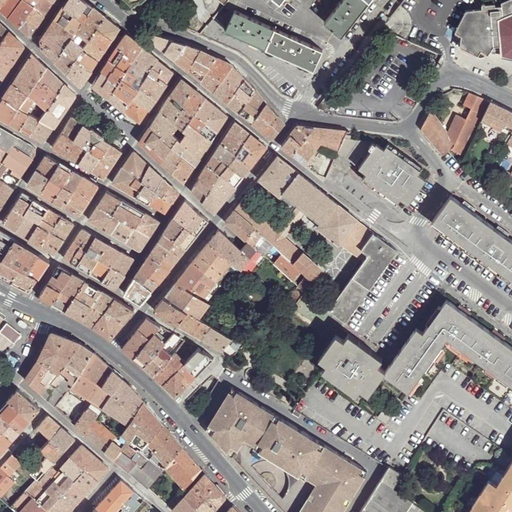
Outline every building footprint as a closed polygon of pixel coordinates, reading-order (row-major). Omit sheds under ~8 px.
[(5,0),(0,7),(0,8),(18,25),(25,16),(32,6),(44,14),(53,1),(52,0),(5,0)] [(85,0),(67,0),(64,6),(83,21),(93,7),(93,6),(85,0)] [(215,0),(221,5),(197,32),(200,34),(225,5),(218,0),(215,0)] [(370,0),(341,0),(324,21),(341,36),(370,0)] [(482,13),(467,10),(456,31),(462,35),(461,46),(478,55),(481,50),(487,54),(493,45),(499,45),(502,55),(511,57),(511,3),(504,12),(503,16),(497,14),(497,12),(488,10),(488,8),(484,7),(484,10),(483,10),(482,13)] [(44,14),(32,6),(25,16),(36,25),(44,14)] [(83,21),(64,6),(55,18),(74,34),(83,21)] [(99,12),(93,7),(83,21),(74,34),(81,39),(85,33),(90,38),(97,27),(104,16),(99,12)] [(323,50),(234,10),(225,30),(313,70),(323,50)] [(36,25),(25,16),(18,25),(23,30),(29,36),(36,25)] [(113,23),(104,16),(97,27),(111,39),(119,27),(113,23)] [(74,34),(55,18),(41,39),(42,48),(55,61),(74,34)] [(3,25),(0,21),(0,44),(9,30),(3,25)] [(111,39),(97,27),(90,38),(105,49),(108,44),(111,39)] [(16,37),(9,30),(0,44),(0,55),(11,64),(24,45),(16,37)] [(81,39),(74,34),(55,61),(61,66),(67,72),(77,57),(83,48),(86,43),(81,39)] [(135,40),(127,34),(118,47),(135,60),(144,47),(135,40)] [(185,44),(156,36),(152,41),(166,52),(175,60),(185,44)] [(105,49),(90,38),(86,43),(83,48),(98,59),(102,54),(105,49)] [(201,50),(185,44),(175,60),(183,66),(188,70),(195,59),(201,50)] [(135,60),(118,47),(110,59),(126,72),(129,69),(135,60)] [(150,53),(144,47),(135,60),(129,69),(143,80),(150,70),(158,59),(150,53)] [(98,59),(83,48),(77,57),(92,69),(94,65),(98,59)] [(217,58),(201,50),(195,59),(211,67),(217,58)] [(39,60),(32,53),(13,83),(28,94),(46,66),(39,60)] [(11,64),(0,55),(0,75),(2,78),(11,64)] [(77,57),(67,72),(74,78),(81,85),(92,69),(77,57)] [(232,65),(217,58),(211,67),(209,69),(223,79),(232,65)] [(126,72),(110,59),(102,70),(118,84),(126,72)] [(173,71),(158,59),(150,70),(166,82),(173,71)] [(211,67),(195,59),(188,70),(195,76),(201,81),(209,69),(211,67)] [(244,78),(232,65),(223,79),(236,90),(244,78)] [(54,74),(46,66),(28,94),(19,107),(20,108),(30,114),(39,121),(41,119),(43,115),(30,106),(34,99),(47,109),(64,83),(54,74)] [(143,80),(129,69),(126,72),(118,84),(109,97),(124,109),(133,96),(141,84),(143,80)] [(223,79),(209,69),(201,81),(208,86),(214,91),(223,79)] [(118,84),(102,70),(93,85),(109,97),(118,84)] [(166,82),(150,70),(143,80),(141,84),(156,98),(162,89),(166,82)] [(256,90),(244,78),(236,90),(228,102),(232,107),(239,113),(256,90)] [(196,90),(182,79),(160,111),(183,130),(188,122),(194,114),(205,97),(196,90)] [(236,90),(223,79),(214,91),(221,97),(228,102),(236,90)] [(28,94),(13,83),(3,97),(19,107),(28,94)] [(75,94),(64,83),(47,109),(43,115),(41,119),(54,127),(65,110),(75,94)] [(156,98),(141,84),(133,96),(149,109),(152,104),(156,98)] [(265,104),(256,90),(239,113),(245,117),(252,122),(265,104)] [(467,118),(457,113),(447,133),(454,142),(450,147),(461,159),(462,158),(465,151),(482,119),(490,101),(470,93),(465,104),(472,108),(467,118)] [(149,109),(133,96),(124,109),(140,121),(149,109)] [(19,107),(3,97),(0,102),(0,116),(9,122),(20,108),(19,107)] [(211,102),(205,97),(194,114),(216,132),(227,115),(211,102)] [(500,106),(490,101),(482,119),(488,122),(490,124),(500,106)] [(285,124),(265,104),(252,122),(261,129),(273,139),(285,124)] [(511,111),(500,106),(490,124),(503,130),(505,127),(511,131),(511,111)] [(30,114),(20,108),(9,122),(19,128),(30,114)] [(447,133),(430,110),(421,128),(444,154),(450,147),(454,142),(447,133)] [(183,130),(160,111),(154,120),(150,127),(172,146),(178,138),(183,130)] [(39,121),(30,114),(19,128),(31,134),(39,121)] [(216,132),(194,114),(188,122),(211,140),(214,136),(216,132)] [(83,124),(71,117),(62,131),(75,139),(83,124)] [(54,127),(41,119),(39,121),(31,134),(44,142),(54,127)] [(250,134),(235,121),(228,132),(221,142),(236,154),(250,134)] [(211,140),(188,122),(183,130),(178,138),(200,158),(206,148),(211,140)] [(110,143),(83,124),(75,139),(89,148),(101,155),(110,143)] [(315,127),(298,125),(291,134),(302,142),(315,127)] [(18,137),(0,127),(0,146),(9,151),(12,146),(18,137)] [(172,146),(150,127),(141,141),(161,162),(172,146)] [(346,131),(315,127),(302,142),(293,154),(304,163),(316,149),(322,142),(339,147),(343,138),(346,131)] [(75,139),(62,131),(52,147),(80,163),(89,148),(75,139)] [(265,146),(250,134),(236,154),(250,166),(258,156),(265,146)] [(302,142),(291,134),(281,145),(287,150),(293,154),(302,142)] [(39,150),(18,137),(12,146),(33,158),(39,150)] [(200,158),(178,138),(172,146),(183,155),(172,172),(184,182),(200,158)] [(362,178),(379,191),(395,203),(400,197),(409,202),(426,179),(418,172),(421,169),(403,157),(387,145),(383,149),(375,142),(372,141),(343,138),(339,147),(337,151),(354,164),(360,155),(364,158),(358,167),(360,168),(366,172),(362,178)] [(236,154),(221,142),(218,147),(214,153),(228,165),(236,154)] [(339,147),(322,142),(316,149),(335,156),(337,151),(339,147)] [(387,145),(403,157),(421,169),(423,166),(405,154),(389,142),(387,145)] [(121,150),(110,143),(101,155),(91,169),(104,176),(117,157),(121,150)] [(0,166),(7,155),(9,151),(0,146),(0,166)] [(33,158),(12,146),(9,151),(7,155),(27,167),(33,158)] [(183,155),(172,146),(161,162),(172,172),(183,155)] [(101,155),(89,148),(80,163),(91,169),(101,155)] [(150,165),(134,151),(123,167),(143,181),(150,165)] [(228,165),(214,153),(210,159),(208,163),(222,174),(228,165)] [(250,166),(236,154),(228,165),(222,174),(235,185),(242,176),(250,166)] [(0,166),(0,178),(13,188),(27,167),(7,155),(0,166)] [(59,162),(47,155),(38,168),(51,176),(59,162)] [(295,170),(277,155),(259,179),(280,196),(285,191),(322,221),(318,226),(340,243),(357,219),(295,170)] [(73,170),(59,162),(51,176),(64,184),(73,170)] [(331,165),(324,162),(319,175),(325,178),(331,165)] [(222,174),(208,163),(204,169),(199,176),(212,187),(222,174)] [(163,177),(150,165),(143,181),(155,190),(163,177)] [(143,181),(123,167),(118,173),(113,182),(136,196),(143,181)] [(51,176),(38,168),(28,185),(41,192),(51,176)] [(511,179),(511,169),(511,172),(504,168),(498,178),(505,182),(510,184),(511,179)] [(82,175),(73,170),(64,184),(73,190),(82,175)] [(235,185),(222,174),(212,187),(203,200),(215,211),(225,198),(235,185)] [(98,185),(82,175),(73,190),(64,205),(80,214),(88,201),(98,185)] [(64,184),(51,176),(41,192),(54,199),(64,184)] [(212,187),(199,176),(196,182),(191,190),(203,200),(212,187)] [(170,184),(163,177),(155,190),(163,194),(170,184)] [(13,188),(0,178),(0,203),(2,205),(13,188)] [(395,203),(379,191),(362,178),(360,182),(377,194),(393,206),(395,203)] [(155,190),(143,181),(136,196),(148,203),(155,190)] [(73,190),(64,184),(54,199),(64,205),(73,190)] [(178,191),(170,184),(163,194),(171,202),(178,191)] [(122,199),(107,190),(102,197),(98,204),(114,213),(122,199)] [(163,194),(155,190),(148,203),(164,212),(171,202),(163,194)] [(33,199),(22,193),(13,207),(24,213),(33,199)] [(511,239),(451,194),(432,219),(443,226),(511,278),(511,239)] [(197,209),(186,198),(183,202),(173,217),(185,225),(197,209)] [(38,202),(33,199),(24,213),(29,216),(39,222),(48,208),(38,202)] [(144,212),(122,199),(114,213),(122,218),(135,226),(144,212)] [(302,252),(242,200),(234,210),(273,244),(293,262),(302,252)] [(114,213),(98,204),(89,219),(113,233),(122,218),(114,213)] [(24,213),(13,207),(3,222),(19,232),(29,216),(24,213)] [(54,212),(48,208),(39,222),(52,230),(61,216),(54,212)] [(208,220),(197,209),(185,225),(196,234),(202,227),(208,220)] [(273,244),(234,210),(225,221),(247,241),(258,251),(265,256),(273,244)] [(159,220),(144,212),(135,226),(150,234),(154,228),(159,220)] [(39,222),(29,216),(19,232),(29,238),(39,222)] [(73,223),(61,216),(52,230),(64,237),(68,230),(73,223)] [(185,225),(173,217),(169,223),(164,230),(187,246),(192,239),(196,234),(185,225)] [(135,226),(122,218),(113,233),(126,241),(135,226)] [(368,253),(361,248),(373,231),(357,219),(340,243),(363,260),(368,253)] [(436,225),(441,229),(443,226),(432,219),(431,222),(436,225)] [(52,230),(39,222),(29,238),(42,245),(52,230)] [(150,234),(135,226),(126,241),(140,249),(150,234)] [(511,278),(443,226),(441,229),(439,232),(453,243),(467,254),(483,265),(502,280),(511,286),(511,278)] [(89,233),(82,229),(68,251),(64,257),(71,261),(89,233)] [(64,237),(52,230),(42,245),(54,252),(64,237)] [(187,246),(164,230),(158,239),(169,247),(161,260),(170,266),(177,259),(187,246)] [(240,249),(218,230),(213,236),(208,241),(232,262),(241,271),(251,259),(240,249)] [(346,321),(398,249),(373,231),(361,248),(368,253),(363,260),(329,308),(346,321)] [(13,240),(0,232),(0,249),(5,253),(13,240)] [(95,236),(89,233),(71,261),(77,264),(86,250),(95,236)] [(101,239),(95,236),(86,250),(99,258),(108,243),(101,239)] [(39,254),(14,239),(13,240),(5,253),(0,260),(0,275),(4,278),(12,282),(21,269),(28,272),(39,254)] [(169,247),(158,239),(154,246),(150,252),(161,260),(169,247)] [(232,262),(208,241),(201,250),(192,261),(216,280),(232,262)] [(258,251),(247,241),(240,249),(251,259),(258,251)] [(113,246),(108,243),(99,258),(112,265),(120,251),(113,246)] [(293,262),(273,244),(265,256),(304,291),(313,280),(293,262)] [(99,258),(86,250),(77,264),(89,272),(99,258)] [(127,254),(120,251),(112,265),(125,273),(134,258),(127,254)] [(161,260),(150,252),(140,268),(158,281),(163,275),(170,266),(161,260)] [(321,268),(302,252),(293,262),(313,280),(321,268)] [(49,260),(39,254),(28,272),(38,277),(44,268),(49,260)] [(112,265),(99,258),(89,272),(102,279),(112,265)] [(216,280),(192,261),(189,266),(175,282),(186,288),(187,286),(204,296),(216,280)] [(125,273),(112,265),(102,279),(116,287),(125,273)] [(72,273),(59,266),(53,275),(48,282),(61,290),(72,273)] [(158,281),(140,268),(137,272),(134,276),(152,288),(158,281)] [(28,272),(21,269),(12,282),(20,286),(29,291),(38,277),(28,272)] [(86,281),(72,273),(61,290),(53,303),(60,307),(67,310),(86,281)] [(152,288),(134,276),(124,292),(140,302),(152,288)] [(102,290),(86,281),(67,310),(74,314),(82,318),(102,290)] [(61,290),(48,282),(39,295),(45,299),(53,303),(61,290)] [(186,288),(175,282),(172,287),(164,296),(186,310),(198,317),(209,302),(186,288)] [(114,298),(102,290),(82,318),(88,322),(93,326),(106,309),(114,298)] [(186,310),(164,296),(159,303),(153,310),(178,324),(186,310)] [(426,327),(420,322),(404,344),(389,364),(383,373),(408,391),(417,380),(425,369),(441,346),(445,340),(447,337),(473,356),(485,365),(505,380),(511,384),(511,345),(499,335),(462,309),(447,297),(443,304),(429,323),(426,327)] [(134,309),(114,298),(106,309),(124,321),(134,309)] [(288,314),(274,301),(269,308),(283,321),(288,314)] [(443,304),(440,302),(427,320),(429,323),(443,304)] [(124,321),(106,309),(93,326),(111,338),(124,321)] [(198,317),(186,310),(178,324),(202,338),(212,325),(202,319),(198,317)] [(161,325),(147,317),(138,328),(150,338),(154,333),(161,325)] [(277,329),(266,320),(265,323),(269,326),(261,339),(266,344),(277,329)] [(6,324),(0,331),(0,334),(13,344),(20,335),(6,324)] [(244,344),(212,325),(202,338),(232,356),(244,344)] [(150,338),(138,328),(122,348),(125,350),(134,357),(150,338)] [(348,334),(340,328),(319,358),(326,364),(323,368),(358,392),(361,389),(368,394),(383,373),(389,364),(382,359),(382,358),(386,353),(366,338),(352,328),(349,333),(348,334)] [(69,338),(53,332),(39,359),(49,366),(56,371),(60,373),(62,371),(81,343),(69,338)] [(165,342),(154,333),(150,338),(134,357),(139,362),(144,366),(165,342)] [(182,338),(174,333),(165,342),(144,366),(149,370),(153,373),(175,351),(173,349),(182,338)] [(473,356),(447,337),(445,340),(470,359),(473,356)] [(88,348),(81,343),(62,371),(70,378),(68,380),(73,385),(94,352),(88,348)] [(244,344),(232,356),(233,356),(244,344)] [(443,347),(441,346),(425,369),(427,370),(443,347)] [(213,357),(198,348),(186,360),(196,374),(213,357)] [(186,360),(175,351),(153,373),(163,382),(177,368),(186,360)] [(100,358),(94,352),(73,385),(72,386),(77,391),(92,401),(103,408),(104,408),(113,393),(102,386),(113,369),(100,358)] [(49,366),(39,359),(26,379),(41,392),(46,385),(40,380),(49,366)] [(196,374),(186,360),(177,368),(186,384),(196,374)] [(505,380),(485,365),(483,368),(503,382),(505,380)] [(56,371),(49,366),(40,380),(46,385),(56,371)] [(186,384),(177,368),(163,382),(175,395),(186,384)] [(358,392),(323,368),(321,370),(356,394),(358,392)] [(120,376),(113,369),(102,386),(113,393),(123,378),(120,376)] [(131,386),(123,378),(113,393),(104,408),(129,424),(145,400),(135,390),(131,386)] [(419,382),(417,380),(408,391),(411,393),(419,382)] [(64,395),(54,387),(46,397),(55,406),(64,395)] [(233,387),(207,429),(285,511),(342,511),(368,471),(233,387)] [(41,408),(18,388),(8,398),(30,419),(41,408)] [(30,419),(8,398),(0,407),(0,410),(21,431),(30,419)] [(154,412),(145,400),(129,424),(122,435),(117,436),(113,438),(106,451),(115,458),(122,449),(133,457),(139,450),(141,451),(164,424),(161,420),(154,412)] [(103,408),(92,401),(88,407),(85,412),(84,411),(75,424),(86,434),(96,418),(103,408)] [(392,413),(385,408),(378,417),(385,422),(392,413)] [(21,431),(0,410),(0,429),(2,431),(3,430),(12,439),(12,440),(21,431)] [(62,427),(48,415),(37,426),(51,438),(62,427)] [(117,436),(96,418),(86,434),(106,451),(113,438),(117,436)] [(168,428),(164,424),(141,451),(163,469),(166,466),(183,446),(177,438),(168,428)] [(75,438),(62,427),(51,438),(64,450),(75,438)] [(2,431),(0,429),(0,452),(12,439),(3,430),(2,431)] [(64,450),(51,438),(40,450),(45,454),(53,461),(64,450)] [(109,467),(82,445),(62,468),(74,479),(84,468),(98,480),(109,467)] [(202,468),(183,446),(166,466),(183,486),(185,487),(202,468)] [(133,457),(122,449),(115,458),(125,467),(133,457)] [(141,451),(139,450),(133,457),(125,467),(147,487),(163,469),(141,451)] [(511,458),(511,455),(505,452),(500,460),(508,465),(511,458)] [(53,461),(45,454),(29,472),(37,479),(53,461)] [(21,464),(12,455),(0,467),(10,475),(21,464)] [(511,511),(511,458),(508,465),(504,470),(495,484),(487,479),(468,508),(473,511),(511,511)] [(10,475),(0,467),(0,466),(0,496),(1,497),(16,481),(10,475)] [(51,511),(68,511),(98,480),(84,468),(74,479),(62,468),(58,472),(52,466),(39,481),(37,479),(36,480),(42,487),(34,497),(51,511)] [(401,473),(389,466),(358,511),(406,511),(414,502),(393,487),(401,473)] [(205,472),(202,468),(185,487),(183,486),(179,490),(180,491),(185,496),(185,495),(205,472)] [(208,476),(205,472),(185,495),(196,507),(215,484),(208,476)] [(132,511),(144,498),(122,479),(97,507),(101,511),(132,511)] [(219,489),(215,484),(206,495),(217,508),(226,497),(219,489)] [(51,511),(34,497),(26,490),(11,507),(16,511),(51,511)] [(185,496),(180,491),(167,505),(172,510),(185,496)] [(191,511),(196,507),(185,495),(185,496),(172,510),(174,511),(191,511)] [(212,511),(217,508),(206,495),(196,507),(200,511),(212,511)]
